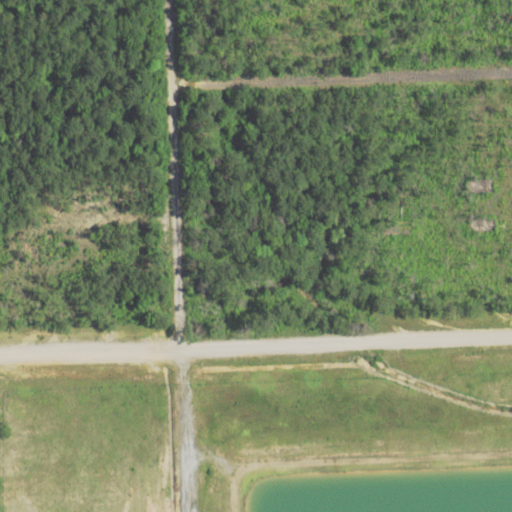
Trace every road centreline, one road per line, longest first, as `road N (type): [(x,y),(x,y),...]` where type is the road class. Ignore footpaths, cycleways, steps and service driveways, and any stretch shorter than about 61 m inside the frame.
road 1 (residential): [(0,355),(511,338)]
road 2 (residential): [(186,511),(171,84)]
road 3 (residential): [(511,73),(171,84),(168,0)]
